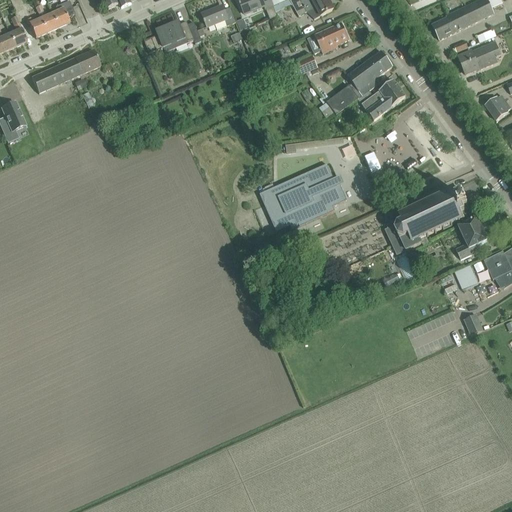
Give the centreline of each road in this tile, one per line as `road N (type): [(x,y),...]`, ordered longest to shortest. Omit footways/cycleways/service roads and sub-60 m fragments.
road 1 (tertiary): [(511,204),(359,0)]
road 2 (residential): [(397,0),(511,153)]
